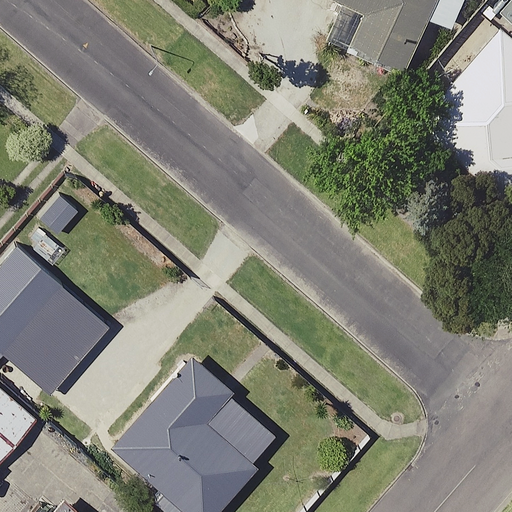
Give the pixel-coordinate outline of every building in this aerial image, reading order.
[(350,39),(409,64),(437,0),(347,0),(364,7),(350,39)] [(511,31),(501,22),(418,118),(506,192),(511,185),(511,31)] [(77,208),(58,192),(38,214),(57,230),(77,208)] [(65,251),(44,233),(33,246),(54,264),(65,251)] [(0,254),(0,343),(3,347),(61,281),(13,240),(0,254)] [(230,386),(187,349),(107,440),(189,511),(212,511),(257,462),(204,416),(230,386)] [(0,452),(35,413),(0,383),(0,452)] [(83,511),(59,491),(40,511),(83,511)]
